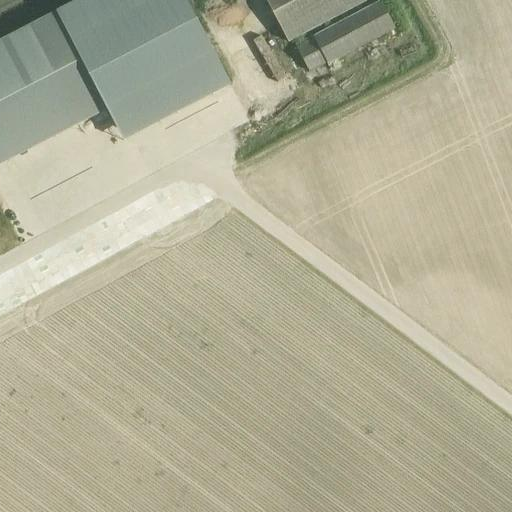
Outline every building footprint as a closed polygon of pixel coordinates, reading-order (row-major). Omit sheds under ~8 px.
[(81,0),(58,12),(0,42),(0,167),(109,111),(125,142),(232,87),(186,0),(81,0)] [(265,0),(288,43),(300,37),(374,0),(265,0)] [(313,38),(314,40),(297,49),(309,73),(326,64),(327,65),(394,30),(381,4),(313,38)] [(421,11),(437,48),(447,43),(431,7),(421,11)] [(278,38),(264,45),(286,86),(300,78),(278,38)]
